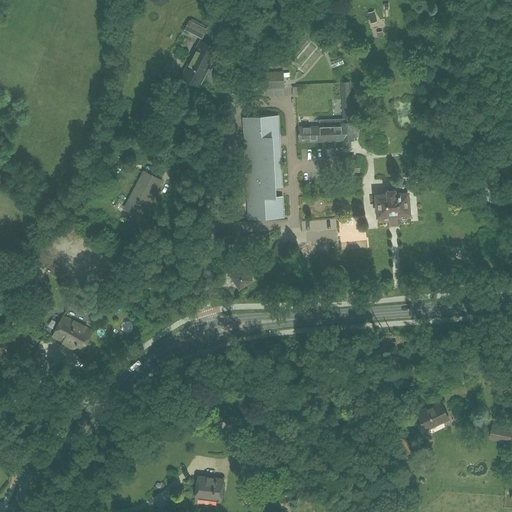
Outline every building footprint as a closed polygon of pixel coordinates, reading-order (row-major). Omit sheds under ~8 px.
[(371,23),(377,21),(374,11),(368,13),(371,23)] [(184,29),(202,39),(207,28),(189,19),(184,29)] [(218,49),(199,40),(182,72),(199,81),(205,69),(207,70),(218,49)] [(258,89),(284,87),(284,71),(257,73),(258,89)] [(320,125),(340,124),(340,122),(353,121),(354,138),(359,136),(356,130),(356,118),(353,118),(350,81),(340,81),(342,118),(319,119),(320,125)] [(282,186),(279,115),(243,117),(248,219),(284,217),(283,195),(276,196),(276,187),(282,186)] [(340,124),(320,125),(297,126),(299,142),(342,141),(342,148),(351,147),(351,140),(354,140),(354,138),(353,121),(340,122),(340,124)] [(354,154),(340,154),(340,163),(355,163),(354,154)] [(162,180),(143,170),(124,209),(139,217),(148,200),(151,201),(162,180)] [(407,190),(406,184),(399,185),(399,189),(396,189),(387,190),(387,194),(376,194),(377,215),(409,213),(408,190),(407,190)] [(511,191),(493,195),(494,207),(509,204),(509,199),(511,198),(511,191)] [(267,264),(275,267),(279,256),(272,253),(267,264)] [(239,262),(227,271),(230,276),(229,276),(239,290),(253,280),(243,267),(242,267),(239,262)] [(24,290),(32,274),(21,268),(14,283),(11,281),(4,294),(21,302),(27,291),(24,290)] [(91,305),(74,296),(68,306),(76,311),(75,312),(82,316),(82,314),(85,316),(91,305)] [(62,317),(52,337),(82,351),(92,332),(62,317)] [(450,419),(445,407),(441,401),(416,413),(418,417),(425,431),(450,419)] [(511,429),(492,425),(489,438),(509,443),(511,429)] [(195,498),(220,501),(224,478),(197,475),(195,498)]
